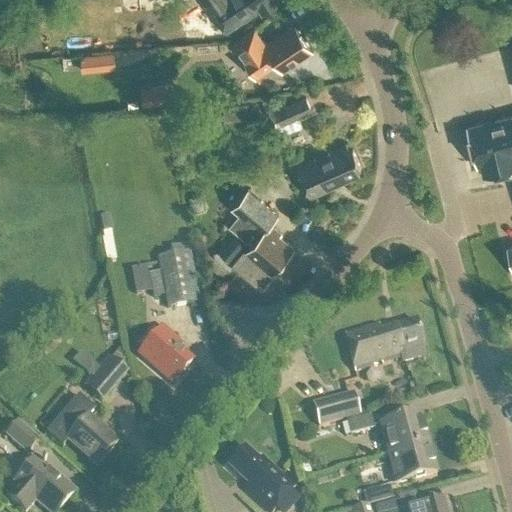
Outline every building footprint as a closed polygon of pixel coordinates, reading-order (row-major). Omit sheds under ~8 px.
[(172,0),(121,0),(124,16),(174,10),(172,0)] [(206,0),(208,3),(211,1),(230,31),(234,28),(262,10),(264,14),(282,2),(280,0),(206,0)] [(282,71),(313,51),(295,23),(266,42),(257,27),(233,42),(254,76),(276,61),(282,71)] [(82,55),(84,71),(116,68),(114,52),(82,55)] [(165,85),(142,88),(144,104),(168,101),(165,85)] [(283,131),(302,123),(299,115),(311,110),(305,95),(286,104),(284,100),(268,107),(276,125),(283,131)] [(223,108),(225,120),(248,117),(247,105),(223,108)] [(511,114),(469,126),(479,167),(483,166),(486,174),(511,167),(511,114)] [(354,171),(360,168),(352,150),(344,153),(341,145),(296,165),(310,197),(332,188),(331,184),(343,179),(344,183),(357,177),(354,171)] [(270,274),(294,248),(269,225),(277,216),(249,189),(235,204),(236,208),(230,214),(234,218),(229,224),(251,245),(245,251),(244,250),(232,264),(257,285),(267,272),(270,274)] [(148,276),(152,300),(152,301),(165,299),(167,309),(189,305),(187,296),(190,295),(181,247),(170,248),(171,257),(157,260),(159,274),(148,276)] [(400,368),(426,360),(415,323),(379,334),(377,329),(343,340),(353,375),(398,361),(400,368)] [(174,387),(195,364),(176,347),(179,342),(164,329),(144,350),(141,348),(138,351),(142,355),(140,356),(174,387)] [(84,390),(110,408),(133,376),(109,359),(102,369),(83,355),(74,367),(92,380),(84,390)] [(312,407),(318,430),(359,418),(352,395),(312,407)] [(79,400),(47,436),(63,450),(68,445),(96,471),(118,447),(88,420),(94,413),(79,400)] [(349,439),(374,432),(370,419),(345,425),(349,439)] [(381,430),(388,458),(427,447),(419,419),(381,430)] [(4,439),(27,458),(39,443),(36,441),(38,438),(21,423),(19,426),(16,424),(4,439)] [(427,447),(388,458),(397,489),(436,479),(427,447)] [(264,511),(275,511),(296,489),(281,476),(279,478),(258,459),(256,462),(244,452),(227,471),(260,501),(257,505),(264,511)] [(21,511),(27,511),(35,504),(44,511),(60,511),(75,495),(35,460),(13,485),(15,487),(5,498),(21,511)] [(368,509),(393,502),(389,490),(365,497),(368,509)]
